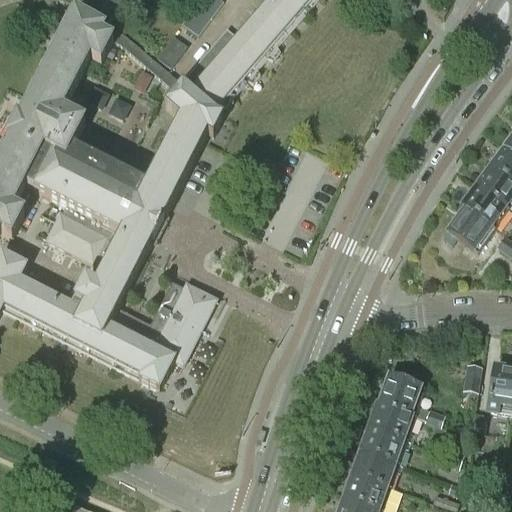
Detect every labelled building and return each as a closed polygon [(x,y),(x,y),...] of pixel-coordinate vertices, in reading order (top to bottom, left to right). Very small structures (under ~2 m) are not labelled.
[(113,46),(118,36),(107,30),(112,20),(122,0),(110,0),(98,25),(96,29),(75,18),(20,125),(17,123),(6,145),(9,146),(0,164),(0,238),(12,244),(24,220),(13,214),(25,190),(34,194),(33,195),(66,212),(62,221),(60,220),(46,247),(93,271),(94,269),(103,273),(95,289),(92,288),(85,284),(76,303),(28,279),(28,280),(24,278),(28,271),(1,257),(0,259),(0,319),(2,315),(147,389),(159,395),(175,365),(180,368),(179,369),(183,371),(216,305),(186,290),(184,293),(172,287),(150,330),(118,314),(152,247),(165,249),(169,241),(173,234),(164,224),(208,138),(206,137),(215,120),(217,121),(320,0),(274,0),(237,43),(226,34),(180,87),(123,39),(119,49),(173,95),(173,96),(176,98),(165,111),(180,123),(146,190),(72,153),(85,128),(63,117),(90,64),(101,70),(113,46)] [(195,12),(183,28),(196,38),(209,22),(195,12)] [(192,39),(180,30),(156,60),(168,70),(192,39)] [(118,36),(113,46),(119,49),(123,39),(118,36)] [(511,189),(511,158),(504,153),(498,162),(495,160),(487,171),(511,189)] [(508,216),(511,210),(511,189),(487,171),(480,181),(482,183),(476,192),(508,216)] [(462,211),(464,213),(494,236),(508,216),(476,192),(462,211)] [(477,259),(494,236),(464,213),(447,237),(477,259)] [(511,246),(505,241),(498,251),(511,261),(511,246)] [(466,371),(462,396),(478,398),(482,373),(466,371)] [(498,414),(511,416),(511,409),(511,374),(494,371),(487,415),(497,417),(498,414)] [(374,410),(415,424),(416,423),(441,432),(445,421),(418,412),(424,394),(422,393),(423,392),(387,380),(377,408),(375,408),(374,410)] [(407,447),(415,424),(374,410),(366,433),(407,447)] [(471,439),(485,441),(487,420),(475,418),(471,439)] [(407,447),(366,433),(358,458),(398,471),(407,447)] [(454,454),(451,463),(462,466),(465,457),(454,454)] [(349,482),(390,496),(398,471),(358,458),(349,482)] [(459,474),(462,466),(451,463),(448,470),(459,474)] [(360,511),(383,511),(390,496),(349,482),(341,505),(360,511)] [(463,492),(462,492),(452,489),(449,497),(459,501),(463,492)] [(500,492),(486,490),(484,499),(473,497),(470,511),(473,511),(497,506),(500,492)] [(501,504),(511,505),(511,493),(503,492),(501,504)] [(433,508),(443,511),(457,511),(459,509),(436,501),(433,508)]
